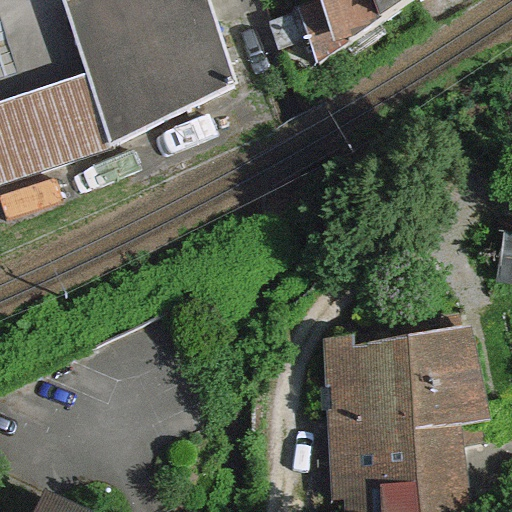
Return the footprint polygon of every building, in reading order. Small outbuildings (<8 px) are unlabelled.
[(66,0),(67,0),(96,86),(117,146),(239,89),(231,64),(242,61),(238,49),(229,52),(211,0),(66,0)] [(422,1),(421,0),(329,0),(332,8),(310,16),(325,66),(422,1)] [(12,6),(0,10),(0,80),(33,69),(32,66),(14,11),(12,6)] [(117,146),(96,86),(0,118),(0,189),(118,150),(117,146)] [(191,302),(186,327),(213,334),(217,309),(191,302)] [(366,340),(368,352),(401,347),(399,335),(366,340)] [(358,466),(349,467),(351,511),(464,511),(459,450),(481,446),(477,426),(483,425),(468,337),(401,347),(368,352),(357,354),(355,349),(352,348),(347,346),(344,346),(341,347),(339,347),(336,348),(334,351),(334,354),(335,365),(336,435),(358,434),(358,466)] [(337,468),(349,467),(358,466),(358,434),(336,435),(337,468)] [(90,511),(87,510),(58,496),(49,511),(90,511)] [(511,511),(511,502),(476,506),(475,511),(511,511)]
